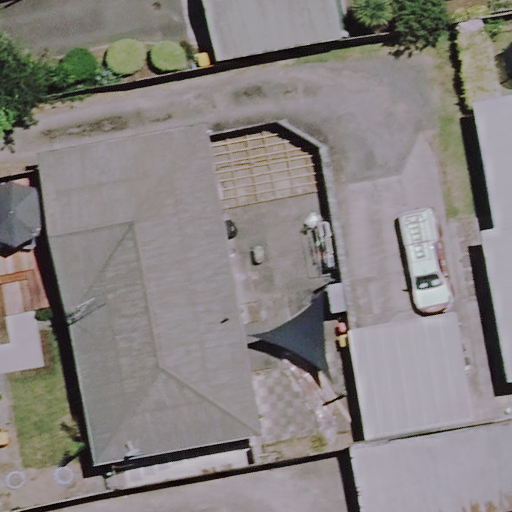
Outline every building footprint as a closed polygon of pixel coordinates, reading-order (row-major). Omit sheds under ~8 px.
[(343,46),(336,0),(186,0),(196,67),(343,46)] [(427,0),(371,0),(373,9),(427,0)] [(511,107),(483,113),(506,234),(491,236),(511,344),(511,107)] [(266,437),(207,135),(43,167),(102,469),(266,437)] [(480,427),(463,321),(355,338),(372,444),(480,427)] [(469,511),(465,450),(362,457),(365,511),(469,511)]
